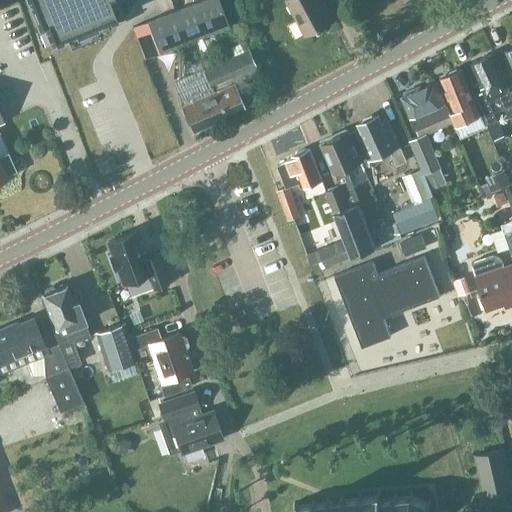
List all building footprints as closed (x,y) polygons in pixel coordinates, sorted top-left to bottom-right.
[(27,0),(39,28),(39,29),(45,27),(51,42),(52,44),(67,38),(74,35),(87,30),(101,25),(107,22),(108,22),(123,16),(122,14),(116,0),(27,0)] [(207,33),(219,29),(228,25),(218,0),(202,0),(148,22),(160,52),(207,33)] [(286,0),(306,36),(335,20),(323,0),(286,0)] [(219,29),(207,33),(213,47),(225,42),(219,29)] [(51,46),(63,79),(89,69),(77,37),(51,46)] [(211,86),(238,74),(252,67),(245,51),(204,69),(211,86)] [(470,88),(476,102),(481,114),(486,124),(497,119),(489,101),(500,97),(505,109),(511,105),(511,94),(510,91),(509,87),(494,54),(472,63),(481,83),(470,88)] [(204,69),(173,82),(182,103),(213,90),(211,86),(204,69)] [(481,114),(476,102),(470,88),(462,69),(441,78),(455,111),(451,113),(456,125),(481,114)] [(437,83),(402,97),(416,130),(450,115),(437,83)] [(182,107),(193,132),(245,109),(234,85),(182,107)] [(16,170),(8,152),(0,155),(0,122),(4,121),(0,113),(0,184),(3,183),(4,178),(6,177),(5,175),(16,170)] [(360,123),(362,127),(357,129),(371,160),(393,150),(399,164),(408,160),(388,115),(380,119),(379,115),(375,116),(372,115),(365,118),(364,121),(360,123)] [(497,120),(487,125),(494,140),(505,135),(499,120),(497,120)] [(346,241),(307,255),(313,272),(376,247),(359,203),(360,203),(347,168),(362,162),(349,131),(347,132),(346,130),(334,135),(335,137),(325,142),(332,157),(328,158),(335,174),(336,173),(340,185),(326,190),(346,241)] [(427,134),(410,141),(422,169),(424,174),(440,168),(427,134)] [(293,156),(294,158),(287,161),(278,165),(286,187),(279,190),(290,219),(301,215),(290,187),(300,183),(302,187),(322,179),(310,149),(293,156)] [(440,168),(424,174),(430,189),(446,183),(440,168)] [(432,195),(430,189),(424,174),(422,169),(403,177),(413,200),(414,202),(430,196),(432,195)] [(505,170),(486,178),(488,182),(492,192),(510,184),(505,170)] [(504,192),(494,195),(497,202),(501,204),(507,202),(504,192)] [(415,204),(395,212),(403,232),(438,219),(430,197),(415,203),(415,204)] [(511,220),(502,224),(504,229),(506,233),(511,230),(511,220)] [(473,261),(478,276),(477,276),(489,308),(509,301),(510,305),(511,304),(511,230),(506,233),(511,251),(511,263),(506,266),(503,258),(496,253),(473,261)] [(134,232),(108,242),(113,255),(111,256),(116,270),(118,270),(123,283),(148,274),(154,289),(168,284),(157,254),(144,258),(134,232)] [(421,234),(402,241),(407,254),(425,247),(421,234)] [(385,317),(441,296),(425,256),(379,273),(374,261),(335,276),(363,347),(392,336),(385,317)] [(461,278),(454,280),(459,295),(466,293),(461,278)] [(60,347),(88,336),(81,319),(84,317),(78,301),(74,302),(67,285),(56,289),(53,287),(45,290),(44,294),(42,295),(55,328),(53,329),(58,344),(60,347)] [(139,310),(129,314),(133,324),(144,320),(139,310)] [(6,330),(5,327),(0,329),(0,363),(24,354),(33,375),(45,374),(45,377),(60,411),(83,401),(58,347),(60,347),(58,344),(47,349),(34,318),(6,330)] [(107,370),(136,361),(124,324),(95,333),(107,370)] [(180,336),(179,333),(161,339),(158,329),(131,338),(135,348),(148,344),(161,382),(192,371),(183,345),(186,344),(187,341),(186,337),(183,335),(180,336)] [(189,376),(161,386),(164,395),(192,385),(189,376)] [(225,438),(214,409),(203,413),(195,391),(160,404),(169,428),(173,426),(183,453),(225,438)] [(117,436),(111,450),(126,456),(132,442),(117,436)] [(484,495),(473,497),(476,511),(507,505),(504,492),(511,489),(511,487),(504,450),(475,456),(484,495)] [(327,502),(315,504),(314,500),(312,500),(312,504),(299,506),(295,503),(293,505),(297,508),(297,511),(428,511),(428,506),(430,503),(429,502),(427,503),(412,497),(412,493),(409,493),(409,496),(396,498),(396,495),(393,495),(393,498),(381,500),(380,492),(377,493),(377,496),(362,498),(362,494),(359,495),(359,498),(344,500),(343,497),(341,497),(341,500),(329,502),(328,498),(327,498),(327,502)]
